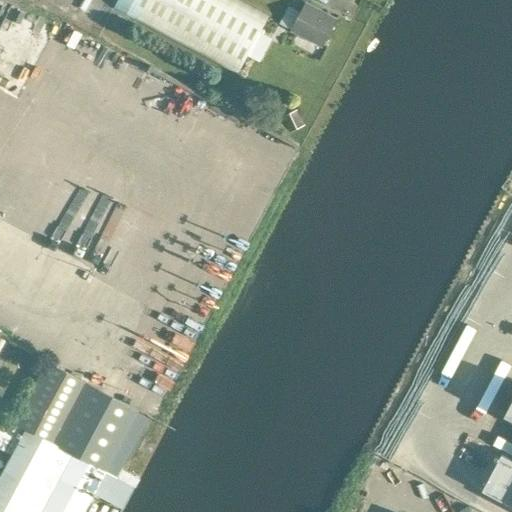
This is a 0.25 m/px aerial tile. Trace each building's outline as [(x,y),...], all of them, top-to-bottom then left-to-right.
[(269,16),(238,0),(119,0),(114,10),(237,76),(269,16)] [(308,3),(292,33),(320,48),(336,18),(308,3)] [(12,5),(0,27),(0,88),(17,98),(55,29),(12,5)] [(263,219),(293,146),(296,148),(298,143),(234,116),(202,194),(263,219)] [(13,422),(104,470),(137,409),(46,360),(13,422)] [(0,449),(10,455),(0,473),(0,511),(81,511),(104,470),(13,422),(0,415),(0,449)] [(511,457),(503,452),(483,489),(511,504),(511,457)] [(116,477),(104,499),(121,508),(133,486),(117,477),(116,477)]
